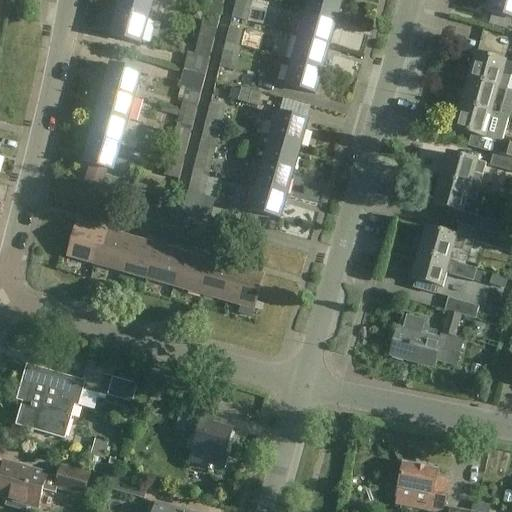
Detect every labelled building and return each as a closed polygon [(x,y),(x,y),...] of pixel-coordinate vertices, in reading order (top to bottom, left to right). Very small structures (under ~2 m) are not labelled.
[(122,0),(119,11),(148,19),(159,22),(164,0),(122,0)] [(207,0),(206,7),(222,11),(224,0),(207,0)] [(253,0),(236,0),(232,17),(247,22),(253,0)] [(311,0),(307,14),(336,22),(342,0),(311,0)] [(511,0),(490,0),(486,14),(511,20),(511,0)] [(222,11),(206,7),(199,34),(215,38),(222,11)] [(148,19),(119,11),(112,37),(141,45),(148,19)] [(336,22),(307,14),(301,37),(330,45),(336,22)] [(229,25),(225,40),(241,44),(245,29),(229,25)] [(215,38),(199,34),(194,54),(187,53),(183,69),(206,75),(215,38)] [(330,45),(301,37),(294,60),(323,68),(330,45)] [(222,49),(218,65),(234,70),(238,54),(222,49)] [(511,63),(476,53),(468,81),(508,92),(511,77),(511,76),(511,63)] [(323,68),(294,60),(287,85),(316,93),(323,68)] [(104,91),(134,98),(141,74),(111,66),(104,91)] [(206,75),(183,69),(180,84),(186,85),(202,89),(206,75)] [(468,81),(461,105),(501,117),(508,92),(468,81)] [(202,89),(186,85),(180,110),(196,114),(202,89)] [(239,102),(241,92),(232,89),(229,99),(239,102)] [(242,89),(239,102),(258,107),(262,94),(242,89)] [(134,98),(104,91),(98,115),(127,122),(134,98)] [(211,103),(207,119),(222,123),(226,107),(211,103)] [(509,119),(501,117),(461,105),(457,104),(450,130),(453,131),(453,132),(471,137),(468,149),(494,157),(511,162),(511,144),(494,140),(495,137),(503,139),(509,119)] [(196,114),(180,110),(174,134),(190,138),(196,114)] [(272,138),(301,146),(307,122),(278,114),(272,138)] [(98,115),(91,138),(121,145),(131,148),(133,138),(124,135),(127,122),(98,115)] [(222,123),(207,119),(200,145),(215,150),(222,123)] [(190,138),(174,134),(168,157),(184,161),(190,138)] [(121,145),(91,138),(84,164),(113,172),(121,145)] [(301,146),(272,138),(264,164),(293,172),(301,146)] [(215,150),(200,145),(195,167),(210,171),(215,150)] [(440,180),(471,188),(475,175),(483,178),(486,167),(447,155),(440,180)] [(184,161),(168,157),(164,176),(179,180),(184,161)] [(511,162),(494,157),(491,166),(511,172),(511,162)] [(293,172),(264,164),(259,184),(287,193),(293,172)] [(195,167),(189,191),(204,195),(210,171),(195,167)] [(89,173),(87,181),(102,184),(104,176),(89,173)] [(471,188),(440,180),(432,206),(463,215),(468,200),(476,203),(479,192),(471,189),(471,188)] [(136,181),(133,190),(146,193),(148,184),(136,181)] [(287,193),(259,184),(251,213),(279,221),(287,193)] [(476,217),(473,229),(500,237),(504,225),(476,217)] [(95,265),(104,231),(78,224),(68,258),(95,265)] [(419,253),(458,264),(465,240),(426,229),(419,253)] [(500,237),(473,229),(469,241),(497,249),(500,237)] [(104,231),(95,265),(122,273),(131,239),(104,231)] [(158,246),(131,239),(122,273),(148,280),(158,246)] [(184,254),(158,246),(148,280),(175,288),(184,254)] [(458,264),(419,253),(411,280),(442,289),(446,275),(454,277),(474,283),(478,270),(458,264)] [(211,261),(184,254),(175,288),(201,295),(211,261)] [(211,261),(201,295),(228,303),(237,269),(211,261)] [(237,269),(228,303),(255,310),(255,309),(256,303),(264,277),(237,269)] [(445,311),(462,316),(476,320),(479,308),(448,299),(445,311)] [(464,341),(442,335),(441,334),(440,339),(422,334),(425,322),(408,317),(404,331),(398,329),(391,357),(433,369),(435,362),(456,368),(464,341)] [(474,322),(471,334),(477,336),(484,331),(486,326),(474,322)] [(25,367),(16,400),(23,402),(16,427),(65,440),(74,406),(79,408),(79,404),(104,402),(121,406),(117,418),(128,422),(138,386),(86,370),(82,383),(25,367)] [(184,404),(181,417),(190,420),(186,433),(199,437),(191,465),(222,474),(223,470),(227,471),(233,447),(230,446),(234,432),(215,426),(218,413),(194,406),(184,404)] [(144,411),(148,416),(155,412),(151,406),(144,411)] [(7,461),(0,487),(0,496),(10,499),(9,505),(28,510),(29,504),(40,507),(45,489),(58,493),(59,487),(86,494),(92,473),(64,466),(61,477),(49,474),(50,473),(32,468),(32,466),(20,463),(20,465),(7,461)] [(400,489),(398,502),(441,511),(447,483),(436,481),(438,472),(404,465),(399,489),(400,489)] [(96,466),(94,472),(110,477),(112,471),(96,466)] [(129,482),(118,479),(112,477),(109,488),(146,499),(149,488),(129,482)]
